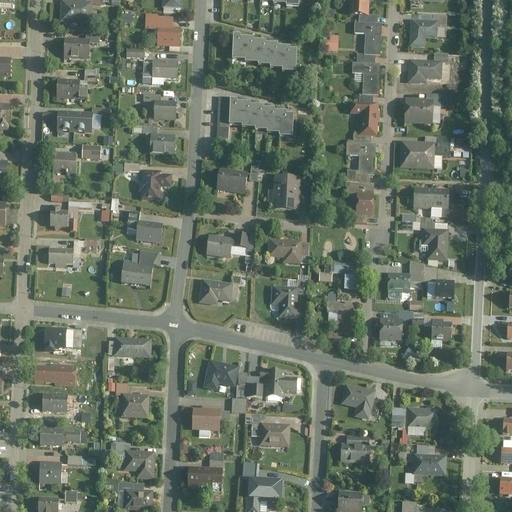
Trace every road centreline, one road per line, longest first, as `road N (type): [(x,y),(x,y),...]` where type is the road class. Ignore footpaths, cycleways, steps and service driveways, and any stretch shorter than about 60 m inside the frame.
road 1 (tertiary): [(467,389),(481,258),(488,0)]
road 2 (residential): [(364,368),(372,249),(383,230),(395,0)]
road 3 (residential): [(22,309),(35,0)]
road 4 (residential): [(189,211),(202,0)]
road 5 (residential): [(15,511),(22,309)]
road 6 (residential): [(177,324),(168,511)]
road 7 (residential): [(22,309),(177,324)]
road 8 (residential): [(177,324),(324,360)]
road 9 (residential): [(317,511),(324,360)]
road 10 (tertiary): [(463,511),(467,389)]
